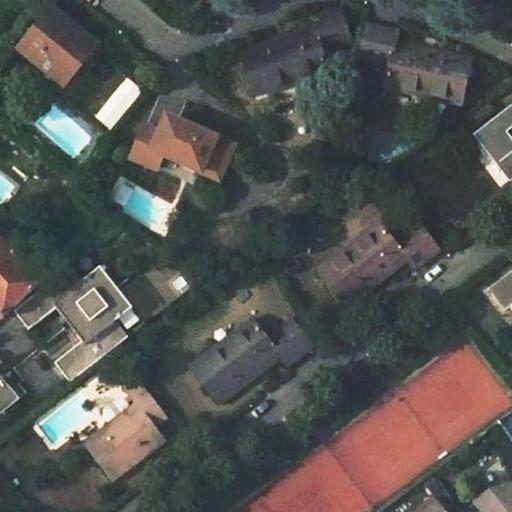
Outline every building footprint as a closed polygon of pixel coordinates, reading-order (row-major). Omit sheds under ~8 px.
[(52,9),(18,49),(62,87),(96,47),(52,9)] [(349,39),(342,11),(311,20),(313,28),(240,51),(253,95),(328,73),(320,48),(349,39)] [(368,26),(360,59),(389,66),(383,89),(461,105),(471,60),(395,43),(397,34),(368,26)] [(511,183),(511,104),(476,132),(511,179),(510,181),(511,183)] [(168,116),(161,132),(171,136),(178,120),(168,116)] [(161,132),(147,126),(132,158),(157,169),(163,155),(220,180),(235,146),(178,120),(171,136),(161,132)] [(413,267),(438,247),(418,221),(393,240),(379,221),(317,269),(345,305),(406,258),(413,267)] [(0,317),(40,280),(0,238),(0,317)] [(72,324),(118,288),(102,268),(86,281),(73,266),(17,312),(32,330),(59,308),(72,324)] [(511,270),(489,289),(505,311),(511,306),(511,270)] [(130,334),(118,320),(134,307),(118,288),(72,324),(85,340),(58,361),(72,379),(130,334)] [(253,317),(191,365),(219,401),(281,354),(287,363),(313,344),(293,318),(268,336),(253,317)] [(143,435),(167,418),(134,374),(122,384),(137,403),(84,443),(113,481),(154,450),(143,435)] [(0,416),(17,403),(0,382),(0,416)] [(471,511),(511,511),(511,501),(509,497),(498,482),(466,505),(471,511)] [(430,511),(424,503),(413,511),(430,511)]
